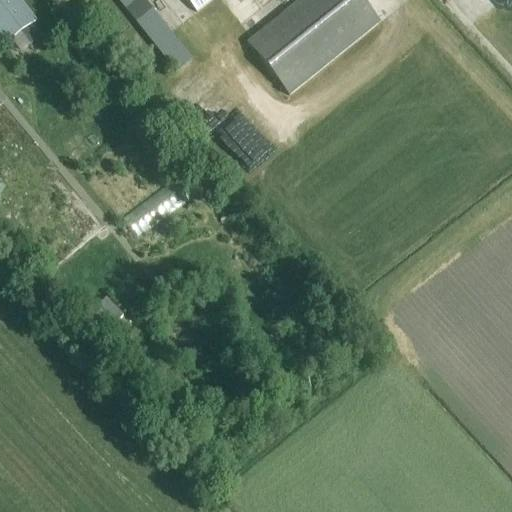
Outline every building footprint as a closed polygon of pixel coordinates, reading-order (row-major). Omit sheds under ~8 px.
[(0,0),(0,37),(5,44),(33,23),(15,0),(0,0)] [(115,0),(176,75),(189,65),(193,62),(143,0),(115,0)] [(213,0),(184,0),(196,14),(213,0)] [(302,0),(247,46),(290,97),(379,24),(359,0),(302,0)] [(122,219),(138,239),(182,205),(166,185),(122,219)] [(122,321),(104,302),(88,319),(106,337),(122,321)]
